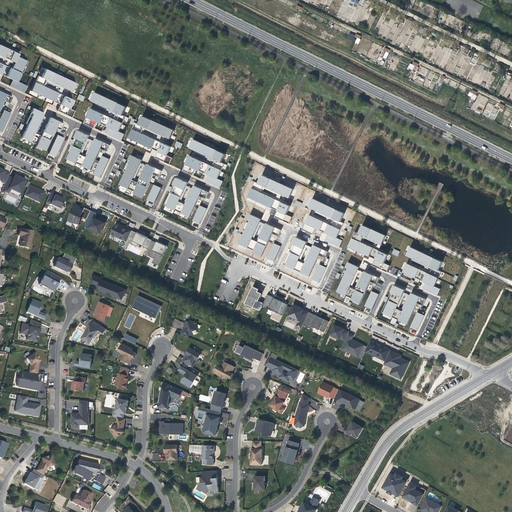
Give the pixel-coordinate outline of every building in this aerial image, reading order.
[(380,27),(379,33),(384,36),(386,36),(392,40),(392,43),(399,44),(400,43),(405,44),(407,44),(410,46),(413,40),(412,31),(411,33),(411,38),(406,34),(408,29),(410,22),(410,21),(405,20),(404,24),(399,24),(398,27),(397,24),(394,24),(394,20),(391,18),(388,23),(387,23),(383,23),(380,27)] [(7,48),(0,44),(0,55),(14,62),(13,64),(12,66),(11,68),(8,66),(3,75),(12,79),(16,81),(21,72),(26,60),(17,56),(19,53),(7,48)] [(380,57),(386,59),(390,50),(384,47),(380,57)] [(0,55),(0,57),(7,61),(5,63),(0,60),(0,62),(5,65),(1,74),(3,75),(8,66),(11,68),(12,66),(8,65),(10,62),(13,64),(14,62),(0,55)] [(415,72),(419,64),(412,61),(408,69),(415,72)] [(53,72),(44,68),(40,77),(37,75),(30,91),(54,102),(58,93),(43,86),(46,80),(63,88),(72,92),(76,83),(62,76),(53,72)] [(12,79),(9,86),(24,92),(27,86),(16,81),(12,79)] [(60,94),(67,97),(68,95),(61,92),(63,88),(46,80),(43,86),(58,93),(54,102),(56,103),(60,94)] [(467,96),(474,99),(477,92),(470,89),(467,96)] [(9,103),(12,97),(0,91),(0,107),(3,101),(6,102),(8,103),(9,103)] [(95,92),(91,101),(97,103),(117,113),(110,128),(107,134),(122,141),(125,134),(119,131),(126,117),(123,115),(127,107),(119,103),(112,100),(95,92)] [(69,108),(72,100),(67,97),(60,94),(56,103),(60,104),(57,111),(71,117),(74,111),(69,108)] [(95,108),(94,110),(111,118),(107,126),(110,128),(117,113),(97,103),(96,105),(113,113),(112,116),(95,108)] [(38,110),(35,109),(27,124),(21,137),(36,144),(45,148),(55,127),(58,129),(60,130),(63,123),(49,117),(48,118),(40,135),(34,133),(42,116),(43,113),(42,112),(43,109),(39,107),(38,110)] [(35,109),(33,108),(25,123),(27,124),(35,109)] [(94,110),(91,108),(84,123),(95,128),(98,122),(107,126),(111,118),(94,110)] [(10,113),(4,110),(0,117),(0,131),(2,132),(10,113)] [(48,118),(42,116),(34,133),(40,135),(48,118)] [(152,120),(143,116),(139,124),(136,123),(129,138),(152,149),(156,140),(142,133),(144,127),(162,135),(170,139),(174,130),(160,124),(152,120)] [(155,150),(159,141),(166,144),(166,143),(160,140),(162,135),(144,127),(142,133),(156,140),(152,149),(155,150)] [(92,170),(101,149),(103,150),(106,151),(107,152),(110,145),(96,138),(94,141),(87,157),(81,154),(88,138),(89,135),(78,131),(75,137),(77,138),(68,159),(92,170)] [(64,138),(57,135),(48,154),(55,157),(64,138)] [(77,138),(75,137),(66,158),(68,159),(77,138)] [(94,141),(88,138),(81,154),(87,157),(94,141)] [(193,139),(189,148),(195,151),(216,160),(209,175),(206,181),(220,188),(223,181),(218,179),(224,164),(222,162),(225,154),(218,150),(211,147),(193,139)] [(167,155),(171,147),(166,144),(159,141),(155,150),(158,152),(155,158),(170,165),(173,158),(167,155)] [(193,155),(193,157),(210,165),(206,174),(209,175),(216,160),(195,151),(195,152),(212,160),(210,163),(193,155)] [(133,156),(131,155),(124,171),(126,172),(133,156)] [(109,159),(102,156),(93,176),(100,179),(109,159)] [(136,157),(133,156),(126,172),(120,185),(135,192),(144,196),(153,175),(159,177),(162,171),(148,164),(147,166),(139,183),(133,180),(141,163),(142,160),(136,157)] [(193,157),(190,156),(183,171),(193,175),(196,169),(206,174),(210,165),(193,157)] [(147,166),(141,163),(133,180),(139,183),(147,166)] [(0,169),(0,181),(5,184),(8,177),(9,174),(0,169)] [(271,179),(262,175),(258,184),(255,182),(248,197),(272,208),(276,200),(261,193),(264,187),(281,195),(289,199),(293,190),(279,183),(271,179)] [(13,179),(8,177),(1,192),(4,193),(4,192),(8,193),(10,190),(19,194),(25,181),(15,176),(14,176),(13,179)] [(190,217),(200,197),(206,199),(209,192),(194,186),(193,188),(186,204),(179,201),(187,185),(188,183),(177,178),(174,185),(176,186),(166,206),(190,217)] [(35,188),(29,185),(24,196),(39,203),(44,192),(35,188)] [(161,188),(154,185),(147,200),(154,203),(161,188)] [(176,186),(174,185),(164,205),(166,206),(176,186)] [(193,188),(187,185),(179,201),(186,204),(193,188)] [(278,201),(285,204),(285,202),(279,199),(281,195),(264,187),(261,193),(276,200),(272,208),(274,210),(278,201)] [(58,195),(51,192),(46,203),(60,209),(64,200),(60,198),(57,197),(58,195)] [(311,198),(306,207),(313,210),(333,219),(326,234),(323,240),(337,247),(341,240),(335,237),(342,223),(339,221),(343,213),(335,209),(328,206),(311,198)] [(286,215),(290,206),(285,204),(278,201),(274,210),(277,211),(275,217),(289,224),(292,218),(286,215)] [(80,207),(75,204),(67,220),(73,223),(74,222),(79,225),(82,218),(87,220),(91,211),(85,207),(84,210),(82,209),(80,208),(80,207)] [(207,209),(200,205),(193,221),(200,224),(207,209)] [(310,214),(310,216),(327,224),(323,232),(326,234),(333,219),(313,210),(312,211),(329,219),(327,222),(310,214)] [(97,213),(91,211),(87,220),(84,227),(88,229),(89,228),(100,233),(106,220),(100,218),(99,220),(97,219),(94,218),(97,213)] [(263,254),(273,234),(278,236),(281,230),(267,223),(266,225),(258,242),(252,239),(260,222),(261,219),(251,214),(247,222),(249,223),(245,230),(239,243),(254,250),(263,254)] [(310,216),(307,215),(300,230),(310,234),(313,228),(323,232),(327,224),(310,216)] [(266,225),(260,222),(252,239),(258,242),(266,225)] [(125,227),(116,223),(111,234),(127,241),(132,231),(125,227)] [(369,229),(361,225),(357,233),(353,232),(346,247),(370,258),(374,249),(359,242),(362,236),(380,244),(388,248),(392,239),(378,233),(369,229)] [(29,248),(33,232),(20,229),(18,236),(21,236),(20,240),(19,246),(29,248)] [(137,233),(132,231),(124,248),(127,249),(130,243),(137,247),(139,243),(144,246),(143,247),(148,249),(152,240),(148,238),(148,237),(144,235),(138,232),(137,233)] [(377,250),(383,253),(384,252),(378,249),(380,244),(362,236),(359,242),(374,249),(370,258),(373,259),(377,250)] [(308,276),(317,255),(323,258),(326,251),(312,245),(310,247),(303,263),(297,260),(304,244),(305,242),(295,237),(291,244),(293,245),(284,265),(308,276)] [(157,243),(152,241),(148,249),(146,254),(155,258),(152,263),(158,265),(167,246),(160,243),(158,242),(157,243)] [(266,258),(273,262),(281,246),(273,243),(266,258)] [(310,247),(304,244),(297,260),(303,263),(310,247)] [(409,247),(405,256),(411,258),(431,268),(424,282),(421,289),(436,295),(439,289),(433,286),(440,271),(437,270),(441,262),(433,258),(426,255),(409,247)] [(385,264),(389,256),(383,253),(377,250),(373,259),(376,261),(373,267),(387,274),(390,267),(385,264)] [(69,272),(73,265),(58,258),(54,267),(62,271),(63,269),(66,271),(69,272)] [(409,263),(408,264),(425,272),(421,281),(424,282),(431,268),(411,258),(410,260),(427,268),(426,271),(409,263)] [(327,262),(320,259),(311,279),(317,283),(327,262)] [(359,267),(365,270),(368,264),(362,261),(359,267)] [(360,302),(369,281),(375,284),(378,277),(364,271),(363,273),(355,289),(349,286),(356,270),(358,268),(347,263),(344,270),(345,271),(336,291),(360,302)] [(408,264),(405,263),(398,278),(409,283),(412,277),(421,281),(425,272),(408,264)] [(56,281),(58,277),(46,270),(42,279),(41,278),(40,282),(39,284),(41,286),(46,289),(46,288),(53,292),(55,288),(56,288),(57,286),(55,286),(56,284),(57,285),(59,282),(58,282),(56,281)] [(356,270),(349,286),(355,289),(363,273),(356,270)] [(93,284),(99,286),(101,280),(102,279),(93,275),(91,279),(93,284)] [(126,289),(101,280),(99,286),(98,287),(99,290),(107,293),(107,292),(112,294),(111,295),(122,299),(126,289)] [(379,288),(372,285),(363,305),(370,309),(379,288)] [(406,325),(416,304),(421,306),(424,300),(410,293),(409,296),(401,312),(395,309),(402,293),(404,290),(393,285),(390,292),(392,293),(382,313),(406,325)] [(262,290),(253,286),(246,303),(260,310),(263,303),(259,301),(263,291),(262,290)] [(409,296),(402,293),(395,309),(401,312),(409,296)] [(272,296),(267,294),(263,303),(262,306),(266,308),(267,306),(269,307),(269,309),(283,315),(288,304),(274,298),(274,297),(272,296)] [(161,306),(138,295),(133,308),(152,316),(156,318),(161,306)] [(42,304),(35,301),(33,305),(30,303),(26,312),(45,320),(46,315),(39,312),(37,311),(38,308),(40,308),(42,304)] [(97,308),(94,315),(104,322),(110,306),(99,302),(97,308)] [(302,309),(294,305),(289,316),(294,319),(293,321),(298,323),(297,326),(301,328),(309,312),(302,309)] [(425,311),(418,307),(409,328),(416,331),(425,311)] [(320,318),(309,312),(303,325),(313,329),(314,327),(325,332),(329,322),(320,318)] [(40,329),(41,324),(30,320),(29,325),(22,323),(20,333),(27,335),(26,339),(27,339),(37,341),(39,332),(38,331),(39,329),(40,329)] [(186,336),(189,337),(191,332),(198,329),(195,322),(192,320),(184,323),(185,325),(186,326),(182,335),(186,336)] [(93,321),(91,325),(100,331),(104,333),(106,329),(93,321)] [(91,325),(90,325),(87,330),(82,338),(90,344),(96,335),(98,334),(100,331),(91,325)] [(344,329),(334,325),(331,334),(345,341),(349,333),(349,332),(344,329)] [(354,336),(349,333),(341,349),(362,359),(367,347),(355,341),(352,340),(354,336)] [(134,338),(126,334),(124,339),(136,344),(137,340),(134,338)] [(378,344),(370,341),(367,347),(365,352),(385,361),(390,350),(378,344)] [(241,343),(237,352),(242,354),(241,356),(245,358),(246,357),(248,358),(253,360),(254,358),(261,361),(264,354),(241,343)] [(130,348),(122,344),(118,351),(122,353),(119,359),(130,364),(133,358),(134,358),(135,356),(136,353),(132,351),(129,350),(130,348)] [(183,361),(193,367),(201,354),(190,348),(187,351),(186,354),(187,354),(183,361)] [(390,351),(384,364),(393,368),(391,374),(401,379),(409,362),(400,358),(401,356),(400,355),(390,351)] [(35,353),(26,359),(30,365),(29,372),(35,374),(38,363),(39,362),(40,361),(35,353)] [(89,354),(82,353),(81,358),(82,358),(82,362),(80,361),(76,361),(75,366),(91,368),(92,359),(88,358),(89,354)] [(299,370),(287,365),(269,356),(265,365),(271,368),(272,366),(274,367),(274,369),(273,371),(276,372),(281,374),(279,377),(289,382),(290,378),(294,380),(299,370)] [(221,367),(218,366),(214,373),(223,377),(224,375),(226,376),(230,379),(232,376),(233,373),(232,373),(235,367),(225,361),(221,367)] [(198,376),(181,366),(178,370),(185,374),(187,375),(185,378),(184,378),(181,382),(188,386),(190,382),(193,384),(198,376)] [(129,376),(128,376),(130,369),(122,367),(120,373),(119,373),(115,386),(125,389),(127,383),(126,383),(127,381),(128,381),(129,376)] [(38,374),(37,374),(35,374),(29,372),(22,371),(21,380),(18,379),(17,386),(38,390),(40,383),(36,382),(35,382),(35,379),(37,380),(38,374)] [(85,382),(86,382),(86,378),(76,376),(75,381),(75,382),(73,382),(72,389),(84,391),(85,382)] [(183,391),(164,382),(162,394),(160,408),(167,410),(170,395),(179,399),(183,391)] [(339,389),(323,382),(318,393),(323,395),(324,394),(330,397),(334,399),(339,389)] [(279,389),(288,393),(290,394),(292,389),(281,384),(279,389)] [(284,402),(288,393),(279,389),(278,389),(275,396),(276,396),(284,402)] [(360,399),(339,389),(334,399),(342,402),(350,405),(349,406),(352,407),(356,409),(360,399)] [(216,391),(211,410),(221,412),(224,402),(225,398),(226,394),(216,391)] [(200,394),(199,400),(209,403),(210,397),(200,394)] [(300,402),(308,404),(310,398),(303,394),(300,402)] [(18,395),(17,401),(15,412),(20,414),(38,417),(39,411),(40,405),(26,402),(27,397),(18,395)] [(284,402),(276,396),(275,398),(273,400),(272,400),(269,405),(282,414),(285,409),(281,406),(285,402),(284,402)] [(114,411),(113,416),(118,417),(124,418),(125,413),(126,414),(127,408),(127,406),(128,406),(129,400),(118,398),(115,411),(114,411)] [(80,413),(72,413),(71,418),(71,424),(72,424),(74,426),(78,426),(80,425),(88,425),(89,425),(89,413),(88,413),(88,401),(80,401),(80,413)] [(511,401),(494,433),(511,443),(511,401)] [(310,405),(308,404),(300,402),(296,414),(295,425),(297,427),(301,428),(304,426),(305,426),(306,416),(306,415),(306,413),(307,412),(310,405)] [(218,424),(221,412),(211,410),(208,409),(206,414),(208,415),(204,432),(216,435),(217,429),(218,429),(218,428),(216,428),(217,424),(219,424),(218,424)] [(124,418),(118,417),(116,425),(110,429),(116,438),(124,432),(124,431),(122,429),(124,418)] [(273,429),(275,424),(274,423),(258,419),(257,423),(258,423),(258,424),(258,425),(258,427),(257,427),(256,431),(263,433),(264,435),(269,436),(271,435),(273,429)] [(183,437),(183,423),(159,422),(158,434),(179,435),(179,437),(183,437)] [(364,428),(353,422),(348,429),(353,432),(352,433),(351,435),(357,438),(358,438),(364,428)] [(289,440),(287,447),(298,450),(299,443),(289,440)] [(253,441),(253,449),(262,449),(262,441),(253,441)] [(177,445),(165,446),(165,453),(167,453),(167,455),(167,460),(178,460),(177,445)] [(213,451),(215,450),(215,447),(214,446),(203,445),(202,454),(202,459),(204,459),(203,464),(213,465),(214,459),(213,459),(213,456),(213,453),(213,451)] [(298,450),(287,447),(283,460),(294,463),(296,456),(298,450)] [(262,449),(253,449),(252,449),(252,452),(252,454),(250,455),(250,458),(251,459),(251,464),(262,465),(263,449),(262,449)] [(42,459),(42,462),(44,468),(47,467),(54,465),(51,455),(46,457),(41,458),(42,459)] [(88,480),(91,482),(93,480),(95,481),(97,478),(103,482),(104,479),(105,477),(98,474),(97,474),(99,465),(78,460),(76,466),(75,466),(73,471),(76,472),(75,474),(82,477),(83,476),(89,479),(88,480)] [(44,468),(42,462),(37,471),(43,474),(47,467),(44,468)] [(36,470),(33,469),(31,473),(30,473),(27,478),(24,484),(37,491),(42,480),(41,479),(43,474),(37,471),(36,470)] [(218,483),(217,482),(217,481),(217,480),(218,480),(218,479),(217,478),(216,471),(203,472),(203,477),(201,477),(201,482),(199,486),(203,488),(202,489),(208,493),(209,491),(213,491),(213,493),(219,492),(219,487),(218,486),(218,485),(218,484),(218,483)] [(408,479),(392,471),(384,487),(389,490),(388,492),(391,493),(392,494),(393,493),(399,496),(408,479)] [(265,476),(257,476),(256,481),(255,481),(255,482),(253,482),(252,490),(265,490),(265,485),(263,485),(263,481),(265,481),(265,476)] [(414,503),(418,506),(427,490),(422,487),(420,491),(416,489),(417,486),(411,483),(402,498),(409,501),(410,499),(414,502),(413,503),(414,503)] [(321,500),(326,503),(331,492),(319,486),(315,493),(322,497),(321,500)] [(90,500),(92,495),(83,490),(79,497),(75,495),(71,502),(86,509),(90,503),(89,502),(90,500)] [(63,506),(66,497),(56,494),(53,502),(63,506)] [(314,497),(309,505),(315,508),(320,500),(317,498),(317,499),(314,497)] [(438,511),(442,506),(427,498),(420,510),(424,511),(438,511)] [(34,511),(32,511),(24,508),(22,511),(43,511),(44,510),(41,509),(42,505),(35,502),(33,507),(35,508),(34,511)] [(300,509),(298,511),(315,511),(317,509),(315,508),(309,505),(304,502),(302,507),(303,508),(302,510),(300,509)]
